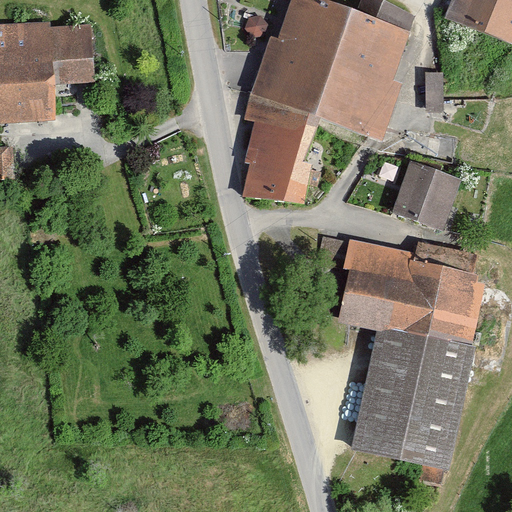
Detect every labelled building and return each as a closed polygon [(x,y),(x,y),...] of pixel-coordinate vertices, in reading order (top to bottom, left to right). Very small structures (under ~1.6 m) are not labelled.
[(383,103),(410,34),(326,6),(307,0),(292,0),(278,42),(270,39),(262,64),(252,94),(244,120),(255,121),(244,163),(250,163),(248,172),(243,196),(304,204),(313,165),(302,163),(321,119),(370,137),(383,103)] [(511,0),(451,0),(444,18),(511,45),(511,0)] [(0,124),(55,123),(54,87),(91,86),(89,25),(0,27),(0,124)] [(442,113),(439,74),(419,75),(421,114),(442,113)] [(12,147),(0,146),(0,182),(12,182),(12,147)] [(441,238),(461,180),(409,162),(390,220),(441,238)] [(326,233),(319,257),(341,263),(347,239),(326,233)] [(448,469),(488,272),(353,245),(338,321),(377,329),(352,449),(448,469)]
